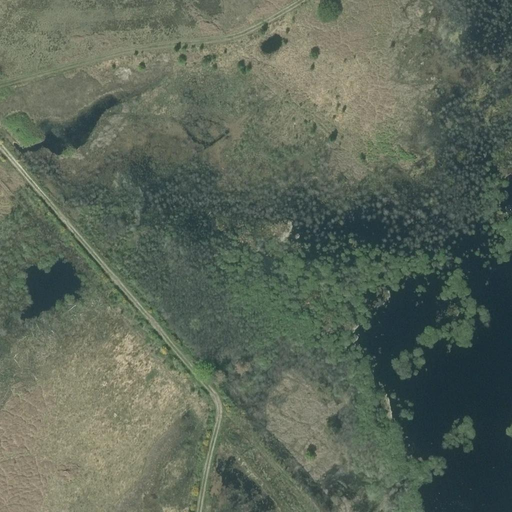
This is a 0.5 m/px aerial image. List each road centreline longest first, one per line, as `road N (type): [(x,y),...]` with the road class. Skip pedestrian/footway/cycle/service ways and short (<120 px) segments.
road 1 (track): [(219,402),(0,145)]
road 2 (track): [(0,85),(103,55),(221,39),(301,0)]
road 3 (track): [(311,511),(219,402)]
